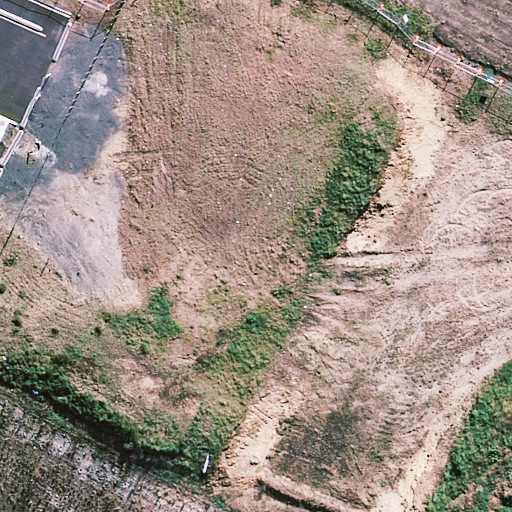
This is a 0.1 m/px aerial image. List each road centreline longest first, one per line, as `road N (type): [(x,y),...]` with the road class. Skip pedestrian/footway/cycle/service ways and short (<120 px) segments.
road 1 (secondary): [(511,412),(0,161)]
road 2 (secondary): [(0,52),(511,294)]
